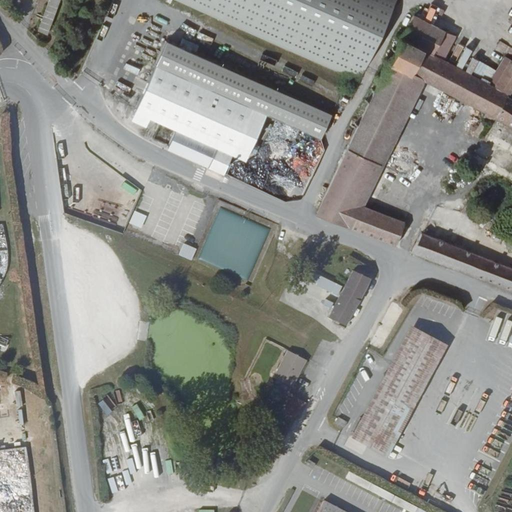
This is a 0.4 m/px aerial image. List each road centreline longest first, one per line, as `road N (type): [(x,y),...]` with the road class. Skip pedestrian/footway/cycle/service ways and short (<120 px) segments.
road 1 (unclassified): [(0,15),(127,139),(398,261)]
road 2 (unclassified): [(87,511),(30,99),(23,82),(0,74)]
road 3 (unclassified): [(268,511),(398,261)]
